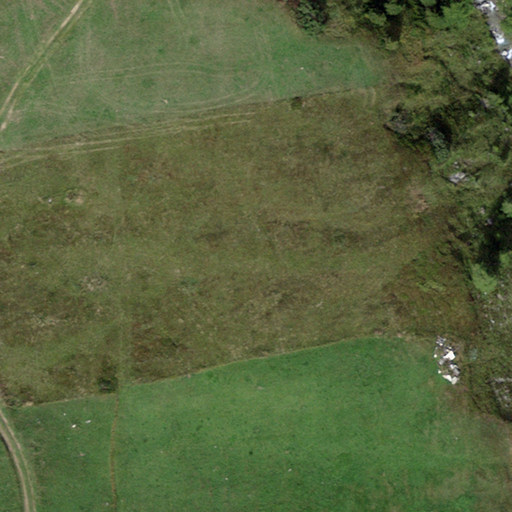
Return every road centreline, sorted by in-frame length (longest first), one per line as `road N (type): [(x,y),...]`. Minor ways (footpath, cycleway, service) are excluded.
road 1 (track): [(91,0),(0,135)]
road 2 (track): [(0,399),(39,493),(39,511)]
